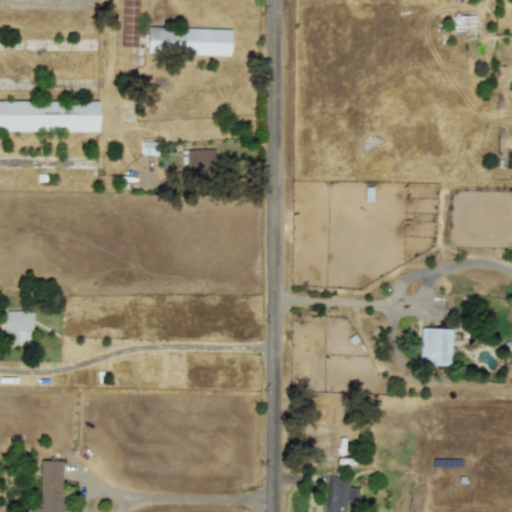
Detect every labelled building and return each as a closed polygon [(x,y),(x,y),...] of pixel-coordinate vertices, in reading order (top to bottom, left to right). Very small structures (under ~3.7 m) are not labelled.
[(136,0),(120,0),(120,46),(136,47),(136,0)] [(229,55),(230,30),(146,27),(145,53),(229,55)] [(96,101),(0,100),(0,131),(96,132),(96,101)] [(180,150),(181,168),(214,167),(213,149),(180,150)] [(4,344),(31,344),(31,311),(5,310),(4,344)] [(450,329),(419,328),(418,365),(449,365),(450,329)] [(59,511),(61,461),(39,460),(38,508),(28,508),(27,511),(59,511)] [(321,511),(344,511),(345,499),(357,500),(357,487),(347,487),(347,478),(323,476),(321,511)]
